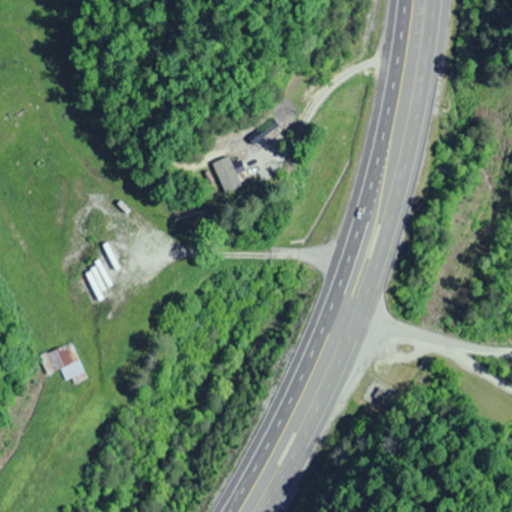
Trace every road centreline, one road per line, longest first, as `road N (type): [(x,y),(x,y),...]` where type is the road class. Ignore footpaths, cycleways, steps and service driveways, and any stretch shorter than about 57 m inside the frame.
road 1 (trunk): [(395,0),(379,111),(337,263),(276,407),(218,511)]
road 2 (trunk): [(262,511),(333,372),(373,267),(413,107),(428,0)]
road 3 (residential): [(315,325),(378,347),(511,366)]
